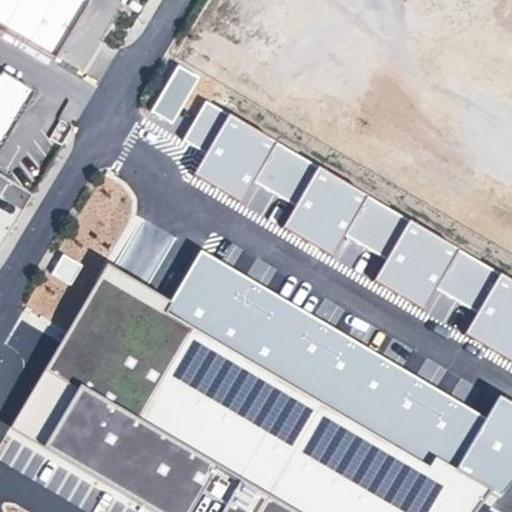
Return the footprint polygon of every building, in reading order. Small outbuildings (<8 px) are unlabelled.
[(0,0),(0,18),(54,51),(85,0),(0,0)] [(98,84),(115,49),(100,43),(84,77),(98,84)] [(0,145),(2,142),(36,86),(1,66),(0,67),(0,145)] [(196,78),(177,67),(152,112),(171,123),(196,78)] [(240,202),(272,145),(205,106),(186,141),(205,152),(192,174),(240,202)] [(331,256),(365,199),(276,147),(256,182),(297,206),(284,229),(331,256)] [(423,311),(457,254),(365,199),(345,234),(386,258),(372,281),(423,311)] [(107,268),(14,425),(160,511),(469,511),(476,503),(489,490),(497,494),(511,476),(511,405),(498,397),(486,419),(202,254),(171,304),(107,268)] [(511,362),(511,285),(457,254),(437,289),(478,313),(465,336),(511,362)]
